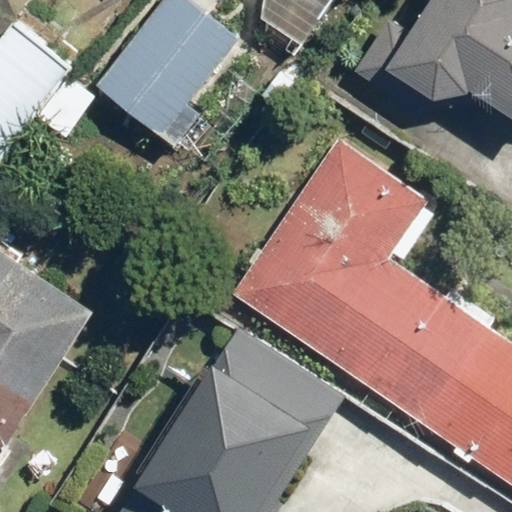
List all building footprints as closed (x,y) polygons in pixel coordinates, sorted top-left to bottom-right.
[(244,29),(205,0),(156,0),(99,75),(178,136),(203,104),(193,96),(244,29)] [(511,0),(433,0),(413,32),(394,20),(362,70),(425,111),(452,70),(511,106),(511,0)] [(0,153),(74,60),(13,12),(0,28),(0,153)] [(432,192),(338,130),(233,286),(511,470),(511,329),(393,251),(432,192)] [(0,448),(95,302),(0,240),(0,448)] [(237,326),(117,511),(252,511),(307,429),(316,435),(343,393),(237,326)] [(289,511),(387,511),(411,474),(342,430),(289,511)]
